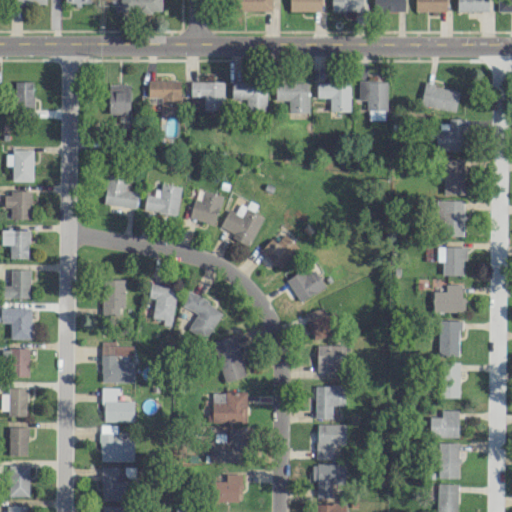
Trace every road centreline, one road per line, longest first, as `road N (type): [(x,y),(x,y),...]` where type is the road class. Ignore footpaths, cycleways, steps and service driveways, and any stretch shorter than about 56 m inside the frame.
road 1 (tertiary): [(0,45),(511,47)]
road 2 (residential): [(73,46),(62,511)]
road 3 (residential): [(494,511),(502,47)]
road 4 (residential): [(66,233),(201,258),(237,280),(260,307),(277,345),(276,511)]
